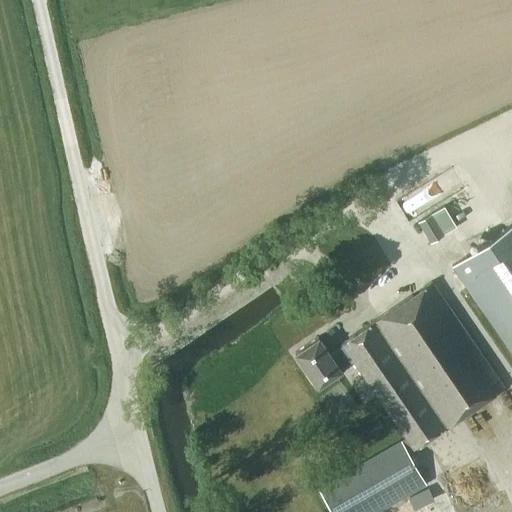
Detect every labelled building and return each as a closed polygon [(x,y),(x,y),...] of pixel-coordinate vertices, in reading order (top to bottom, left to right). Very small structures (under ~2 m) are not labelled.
[(402,201),(415,220),(467,183),(454,164),(402,201)] [(418,222),(431,243),(444,235),(431,214),(418,222)] [(511,223),(451,265),(511,353),(511,223)] [(351,360),(413,448),(500,389),(428,281),(338,342),(341,345),(330,353),(341,368),(351,360)] [(295,352),(318,385),(341,369),(341,368),(330,353),(318,336),(295,352)] [(318,487),(332,511),(376,511),(426,483),(400,438),(318,487)] [(409,496),(415,509),(435,499),(429,487),(409,496)]
